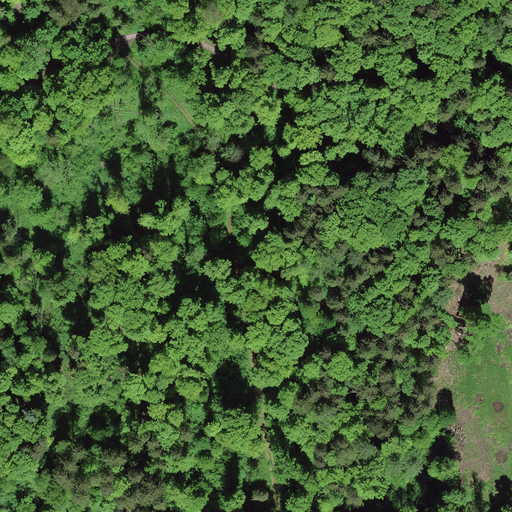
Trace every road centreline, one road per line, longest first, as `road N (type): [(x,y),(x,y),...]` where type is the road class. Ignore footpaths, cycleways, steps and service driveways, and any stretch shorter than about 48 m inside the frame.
road 1 (track): [(0,83),(129,37),(193,37),(277,88),(367,82),(511,185)]
road 2 (track): [(110,44),(178,104),(218,156),(276,511)]
